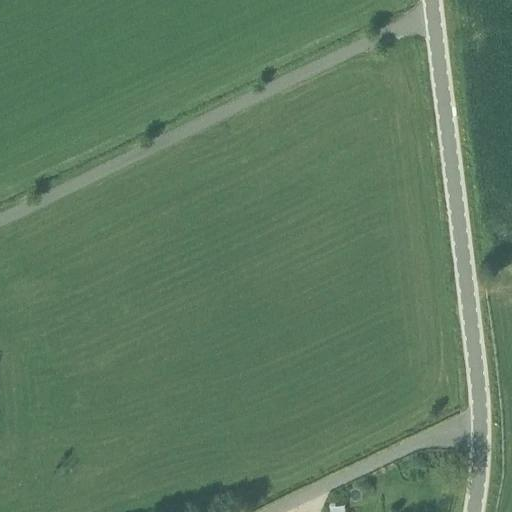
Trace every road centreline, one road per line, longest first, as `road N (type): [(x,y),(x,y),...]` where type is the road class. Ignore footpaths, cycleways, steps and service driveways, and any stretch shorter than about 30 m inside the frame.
road 1 (tertiary): [(472,511),(478,392),(430,0)]
road 2 (unknown): [(0,205),(432,16)]
